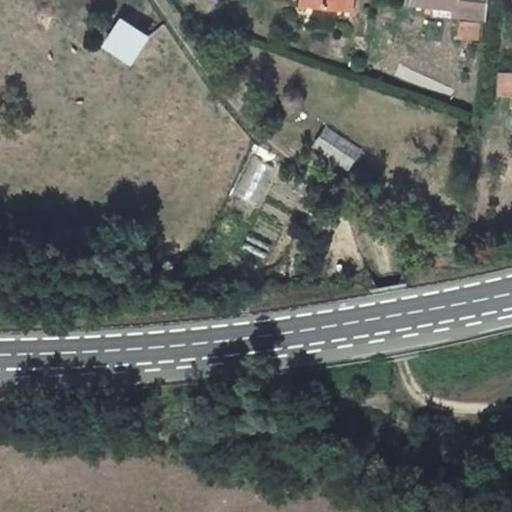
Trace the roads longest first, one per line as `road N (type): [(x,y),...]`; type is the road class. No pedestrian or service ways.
road 1 (track): [(161,0),(210,75),(370,231),(411,391),(447,406),(511,408)]
road 2 (secondary): [(511,292),(196,343),(32,355)]
